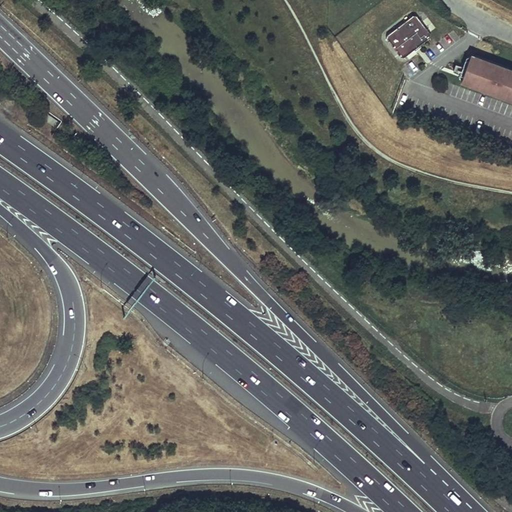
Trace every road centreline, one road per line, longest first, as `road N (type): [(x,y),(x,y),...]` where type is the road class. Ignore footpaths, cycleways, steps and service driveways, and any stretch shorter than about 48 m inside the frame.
road 1 (motorway): [(458,511),(430,463),(0,28)]
road 2 (motorway): [(454,511),(213,299),(0,140)]
road 3 (motorway): [(0,181),(189,326),(401,511)]
road 4 (motorway): [(0,484),(89,489),(224,474),(294,485),(353,511)]
road 5 (motorway): [(0,210),(57,264),(75,328),(58,378),(39,403),(0,426)]
